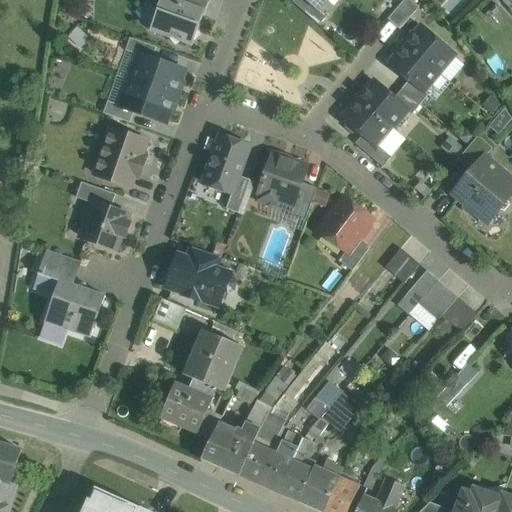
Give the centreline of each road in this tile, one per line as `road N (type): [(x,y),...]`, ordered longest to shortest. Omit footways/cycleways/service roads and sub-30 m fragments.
road 1 (residential): [(511,294),(305,130),(205,99)]
road 2 (residential): [(205,99),(82,437)]
road 3 (tertiary): [(82,437),(259,511)]
